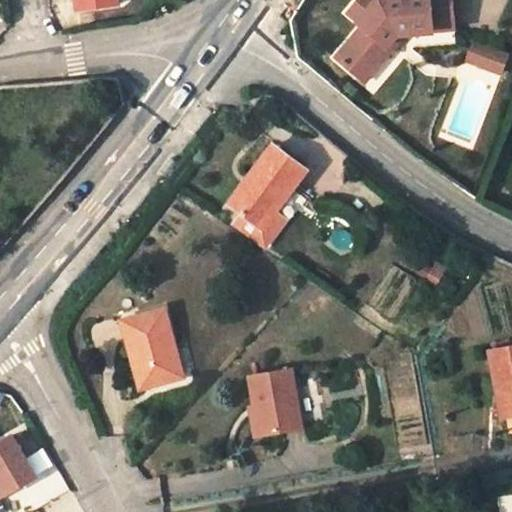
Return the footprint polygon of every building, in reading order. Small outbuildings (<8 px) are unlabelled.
[(87,0),(90,9),(128,0),(87,0)] [(378,0),(373,8),(361,0),(357,0),(346,15),(362,27),(332,61),(350,75),(357,68),(367,67),(373,72),(388,55),(386,43),(400,26),(411,27),(454,24),(450,0),(378,0)] [(400,26),(386,43),(388,55),(411,27),(400,26)] [(471,59),(488,65),(495,47),(478,40),(471,59)] [(511,53),(495,47),(488,65),(505,71),(511,53)] [(367,67),(357,68),(350,75),(362,84),(373,72),(367,67)] [(244,213),(236,224),(265,246),(285,219),(274,211),(306,169),(274,145),(230,203),(244,213)] [(419,275),(436,284),(445,267),(428,258),(419,275)] [(157,311),(123,320),(141,389),(176,379),(167,346),(157,311)] [(167,346),(176,379),(183,377),(174,344),(167,346)] [(511,356),(491,359),(505,426),(511,424),(511,356)] [(296,377),(256,384),(263,443),(307,435),(296,377)] [(36,475),(13,435),(0,442),(0,482),(6,493),(36,475)] [(511,511),(511,499),(499,501),(500,511),(511,511)]
